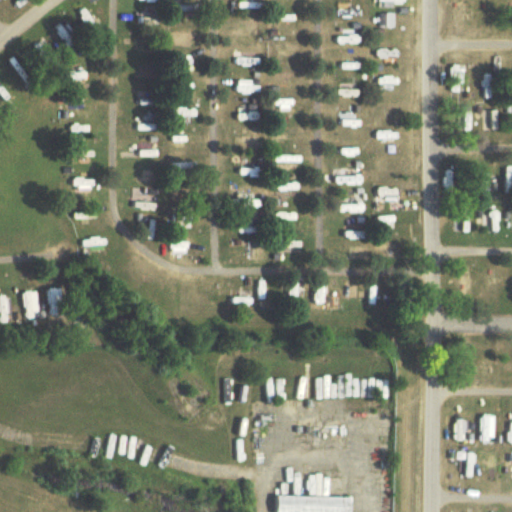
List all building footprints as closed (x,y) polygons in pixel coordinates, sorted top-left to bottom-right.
[(469,2),(460,2),(460,21),(469,21),(469,2)] [(462,67),(449,67),(449,92),(461,92),(462,67)] [(148,121),(126,121),(126,133),(148,133),(148,121)] [(291,185),(271,183),(270,191),(290,193),(291,185)] [(149,208),(149,201),(130,203),(130,209),(149,208)] [(43,318),(57,318),(56,289),(42,289),(43,318)] [(32,292),(18,292),(18,319),(32,319),(32,292)] [(4,299),(0,299),(0,323),(8,322),(4,299)] [(267,496),(267,511),(341,511),(341,497),(267,496)]
